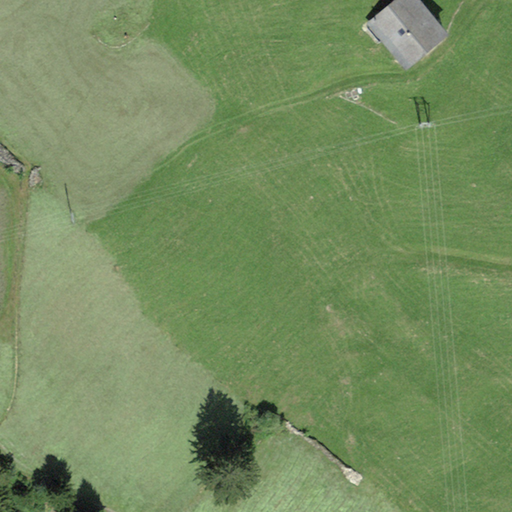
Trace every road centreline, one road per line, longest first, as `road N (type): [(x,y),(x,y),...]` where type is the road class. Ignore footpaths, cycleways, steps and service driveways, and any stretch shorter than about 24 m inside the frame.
road 1 (track): [(489,0),(474,5),(458,32),(413,71),(365,76),(307,98)]
road 2 (track): [(164,511),(216,454),(235,407)]
road 3 (track): [(0,437),(101,511)]
